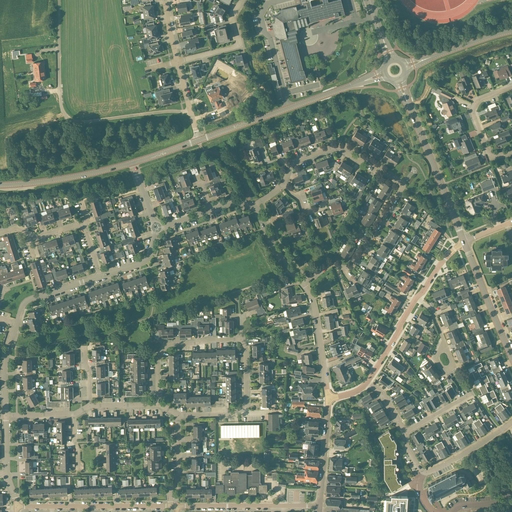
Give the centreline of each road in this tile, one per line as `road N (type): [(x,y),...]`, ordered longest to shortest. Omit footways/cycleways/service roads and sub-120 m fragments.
road 1 (residential): [(302,283),(326,265),(356,260),(403,187),(336,149),(290,164),(281,186)]
road 2 (residential): [(190,111),(71,119),(60,102),(58,0)]
road 3 (secondary): [(199,141),(383,75)]
road 4 (tertiary): [(463,242),(398,82)]
road 5 (residential): [(16,506),(170,506)]
road 6 (residential): [(177,506),(319,507)]
road 7 (residential): [(240,339),(166,343),(157,356),(158,405)]
road 8 (secondary): [(0,185),(132,163)]
road 9 (tertiary): [(511,358),(463,242)]
road 10 (residential): [(329,401),(316,315),(302,283)]
road 11 (residential): [(511,87),(478,100),(472,112),(490,158),(511,155)]
